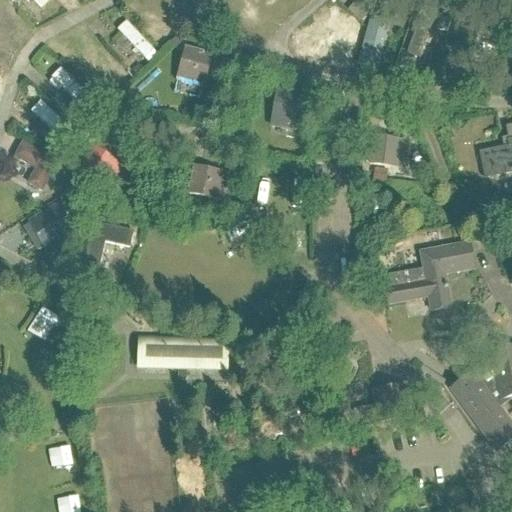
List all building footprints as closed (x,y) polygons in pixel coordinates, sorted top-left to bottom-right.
[(168,26),(178,14),(161,0),(142,0),(141,1),(168,26)] [(184,0),(172,0),(178,14),(188,9),(184,0)] [(309,46),(340,18),(325,2),(294,30),(309,46)] [(264,5),(256,15),(267,24),(275,14),(264,5)] [(120,19),(110,29),(143,62),(153,53),(120,19)] [(0,38),(1,39),(9,28),(0,21),(0,38)] [(104,45),(98,51),(113,67),(119,61),(104,45)] [(202,91),(211,58),(185,51),(176,84),(202,91)] [(100,53),(86,61),(100,83),(114,74),(100,53)] [(64,94),(73,83),(53,67),(44,78),(64,94)] [(297,132),(303,99),(276,95),(271,128),(297,132)] [(23,111),(52,130),(60,117),(31,98),(23,111)] [(511,128),(505,129),(508,140),(501,141),(503,151),(480,155),(485,180),(511,174),(511,128)] [(217,135),(214,146),(225,149),(228,138),(217,135)] [(403,171),(406,145),(373,140),(369,167),(403,171)] [(42,194),(57,164),(22,145),(14,160),(35,171),(27,186),(42,194)] [(105,191),(121,170),(94,150),(78,171),(105,191)] [(222,202),(227,177),(194,170),(189,196),(222,202)] [(44,250),(64,238),(71,234),(57,210),(29,226),(44,250)] [(89,272),(114,279),(123,247),(84,237),(79,254),(93,258),(89,272)] [(450,310),(445,277),(474,272),(470,246),(420,255),(423,271),(382,278),(387,307),(428,300),(430,314),(450,310)] [(18,332),(39,343),(54,313),(33,303),(18,332)] [(227,373),(228,341),(137,338),(136,370),(227,373)] [(472,374),(473,375),(496,406),(500,403),(511,400),(511,350),(490,355),(491,363),(485,364),(472,374)] [(473,375),(450,392),(489,446),(511,428),(511,427),(496,406),(473,375)] [(28,402),(46,402),(47,382),(28,381),(28,402)] [(361,429),(411,422),(406,389),(372,394),(374,408),(358,411),(361,429)] [(374,511),(387,511),(391,511),(389,502),(373,504),(374,511)]
